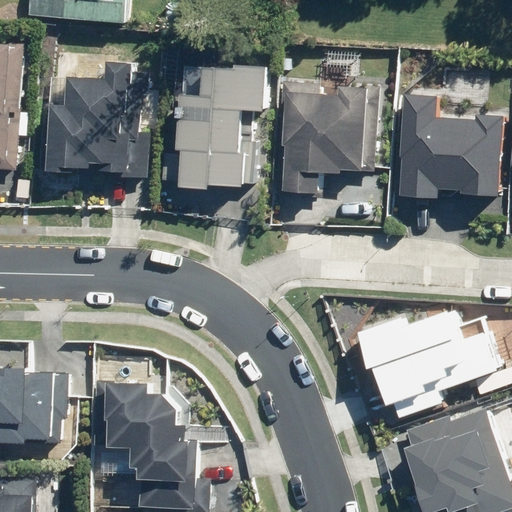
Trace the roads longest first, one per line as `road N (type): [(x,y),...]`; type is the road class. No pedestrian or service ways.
road 1 (residential): [(230,305),(292,262),(329,253),(511,274)]
road 2 (residential): [(0,274),(132,278),(193,288),(230,305)]
road 3 (residential): [(230,305),(264,341),(331,511)]
